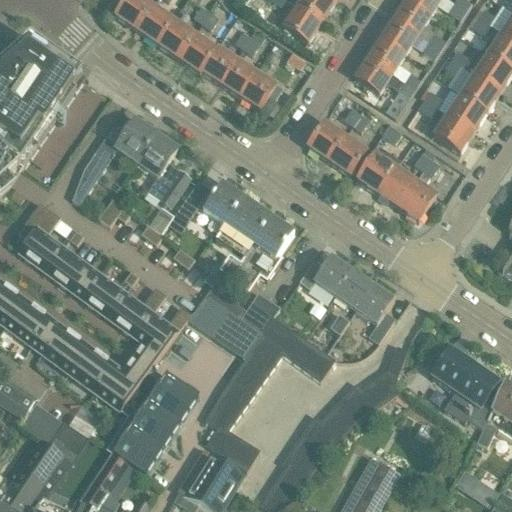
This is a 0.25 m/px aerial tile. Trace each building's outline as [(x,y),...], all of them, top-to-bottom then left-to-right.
[(135,35),(152,11),(136,0),(127,0),(114,21),(135,35)] [(281,14),(287,4),(281,0),(270,0),(267,5),(281,14)] [(321,27),(322,26),(335,6),(326,0),(303,0),(296,11),(321,27)] [(429,23),(430,21),(443,2),(441,1),(440,0),(408,0),(404,6),(429,23)] [(465,16),(471,8),(459,0),(453,9),(465,16)] [(417,41),(429,23),(404,6),(392,25),(417,41)] [(459,25),(465,16),(453,9),(447,18),(459,25)] [(156,50),(173,25),(152,11),(135,35),(156,50)] [(192,25),(200,30),(209,16),(201,11),(192,25)] [(307,49),(321,27),(296,11),(282,32),(307,49)] [(219,23),(209,16),(200,30),(210,36),(219,23)] [(483,16),(478,24),(489,32),(490,32),(496,24),(483,16)] [(511,46),(511,20),(505,31),(500,39),(511,46)] [(511,75),(511,46),(500,39),(490,32),(489,32),(478,24),(472,33),(494,47),(487,59),(511,75)] [(177,64),(194,39),(173,25),(156,50),(177,64)] [(392,25),(379,45),(404,61),(417,41),(392,25)] [(255,35),(251,42),(242,56),(252,62),(265,41),(255,35)] [(233,50),(242,56),(251,42),(242,37),(233,50)] [(199,79),(200,77),(215,53),(194,39),(177,64),(199,79)] [(433,39),(427,48),(428,48),(439,56),(445,47),(434,39),(433,39)] [(88,86),(80,81),(81,80),(29,44),(0,69),(0,155),(6,162),(24,173),(84,85),(87,87),(88,86)] [(379,45),(366,64),(391,80),(404,61),(379,45)] [(434,64),(439,56),(428,48),(427,48),(422,57),(434,64)] [(220,90),(236,65),(216,52),(215,53),(200,77),(220,90)] [(463,73),(469,64),(456,56),(451,65),(463,73)] [(500,97),(511,79),(511,75),(487,59),(473,80),(500,97)] [(291,60),(286,68),(300,77),(305,69),(291,60)] [(402,87),(391,80),(366,64),(353,84),(378,100),(386,88),(408,103),(414,94),(402,87)] [(239,102),(255,77),(236,65),(220,90),(239,102)] [(457,82),(463,74),(463,73),(451,65),(445,74),(457,82)] [(260,115),(275,90),(255,77),(239,102),(260,115)] [(414,94),(420,86),(408,78),(402,87),(414,94)] [(487,118),(500,98),(500,97),(473,80),(460,100),(487,118)] [(437,114),(442,105),(430,97),(424,105),(437,114)] [(473,138),(486,119),(487,118),(460,100),(446,120),(473,138)] [(424,105),(407,132),(419,140),(437,114),(424,105)] [(352,131),(360,119),(352,114),(344,126),(352,131)] [(361,137),(369,125),(360,119),(352,131),(361,137)] [(459,159),(473,138),(446,120),(433,141),(459,159)] [(117,154),(137,168),(156,141),(155,139),(156,137),(147,131),(146,133),(135,126),(128,136),(121,132),(114,132),(112,133),(83,175),(71,205),(79,209),(116,153),(117,154)] [(328,166),(345,142),(324,127),(307,152),(328,166)] [(395,148),(401,139),(388,131),(382,140),(395,148)] [(156,141),(137,168),(158,183),(148,196),(158,204),(169,211),(189,183),(178,175),(178,176),(168,169),(177,155),(167,148),(169,145),(160,139),(158,142),(156,141)] [(366,156),(345,142),(328,166),(349,181),(366,156)] [(377,200),(395,173),(400,166),(379,152),(356,186),(377,200)] [(423,177),(431,164),(422,158),(414,170),(423,177)] [(423,177),(416,187),(397,214),(418,227),(436,201),(423,192),(430,182),(431,183),(439,170),(431,164),(423,177)] [(397,214),(416,187),(395,173),(377,200),(397,214)] [(294,238),(245,205),(221,188),(202,215),(224,230),(214,244),(242,263),(239,268),(229,261),(219,275),(234,285),(231,289),(247,300),(258,282),(266,287),(281,265),(277,262),(294,238)] [(186,204),(198,212),(208,197),(196,189),(186,204)] [(112,204),(97,224),(109,232),(117,222),(123,213),(112,204)] [(40,210),(28,226),(18,239),(27,246),(18,259),(45,278),(63,252),(47,240),(59,224),(40,210)] [(123,213),(117,222),(124,228),(131,219),(123,213)] [(161,213),(149,230),(161,239),(173,221),(161,213)] [(147,230),(140,240),(148,245),(155,236),(147,230)] [(76,236),(68,245),(77,251),(83,242),(76,236)] [(155,236),(148,245),(156,251),(162,242),(155,236)] [(63,252),(45,278),(70,297),(80,284),(89,290),(98,277),(63,252)] [(179,254),(172,263),(180,268),(187,259),(179,254)] [(187,259),(180,268),(188,274),(194,265),(187,259)] [(511,260),(501,277),(511,284),(511,260)] [(351,277),(341,270),(342,267),(330,262),(321,275),(312,268),(299,287),(308,294),(313,288),(334,302),(352,277),(351,277)] [(130,276),(123,285),(132,291),(138,282),(130,276)] [(80,284),(70,297),(107,323),(125,297),(98,277),(89,290),(80,284)] [(211,277),(204,286),(212,292),(219,283),(211,277)] [(355,316),(372,291),(363,284),(364,282),(352,277),(334,302),(355,316)] [(0,285),(0,284),(0,330),(4,333),(26,304),(0,285)] [(377,350),(394,325),(384,319),(393,306),(384,299),(385,296),(373,291),(372,291),(355,316),(376,331),(367,343),(377,350)] [(245,315),(212,292),(206,300),(229,317),(240,325),(251,332),(262,340),(273,323),(280,313),(257,298),(245,315)] [(125,297),(107,323),(134,344),(153,318),(165,301),(155,294),(143,311),(125,297)] [(200,308),(223,325),(229,317),(206,300),(200,308)] [(26,304),(4,333),(42,361),(52,345),(42,338),(52,323),(26,304)] [(319,323),(326,314),(315,307),(309,317),(319,323)] [(190,322),(214,339),(223,325),(200,308),(190,320),(190,322)] [(142,349),(133,363),(150,375),(179,337),(190,320),(181,313),(169,329),(153,318),(134,344),(142,349)] [(240,325),(229,317),(223,325),(214,339),(224,347),(240,325)] [(340,340),(348,327),(338,320),(330,333),(340,340)] [(52,345),(42,361),(68,380),(89,350),(52,323),(42,338),(52,345)] [(259,344),(282,361),(291,367),(306,346),(297,340),(273,323),(262,340),(259,344)] [(235,354),(251,332),(240,325),(224,347),(235,354)] [(252,354),(259,344),(262,340),(251,332),(235,354),(246,362),(249,357),(252,354)] [(252,354),(275,370),(282,361),(259,344),(252,354)] [(291,367),(301,374),(316,353),(306,346),(291,367)] [(481,436),(502,392),(498,390),(499,387),(494,384),(496,380),(481,371),(479,374),(460,361),(464,355),(453,347),(430,382),(454,398),(443,415),(464,430),(466,426),(481,436)] [(89,350),(68,380),(95,400),(116,370),(89,350)] [(386,377),(384,378),(394,392),(407,356),(396,352),(386,377)] [(301,374),(310,381),(325,359),(316,353),(301,374)] [(269,380),(275,370),(252,354),(249,357),(245,363),(269,380)] [(325,359),(310,381),(320,387),(335,366),(325,359)] [(116,370),(95,400),(119,418),(150,375),(133,363),(123,375),(116,370)] [(245,363),(239,372),(262,389),(269,380),(245,363)] [(255,398),(262,389),(239,372),(232,382),(255,398)] [(154,397),(187,418),(196,405),(164,383),(152,375),(151,375),(150,376),(138,392),(151,401),(154,397)] [(384,378),(383,379),(374,385),(389,406),(399,399),(394,392),(384,378)] [(248,408),(255,398),(232,382),(225,391),(248,408)] [(7,385),(0,396),(0,404),(28,422),(38,405),(7,385)] [(374,385),(361,394),(380,412),(389,406),(374,385)] [(502,392),(481,436),(476,447),(486,452),(496,433),(511,443),(511,392),(505,388),(502,393),(502,392)] [(370,419),(380,412),(361,394),(355,389),(347,398),(370,419)] [(221,397),(219,401),(242,417),(248,408),(225,391),(221,397)] [(137,422),(146,409),(151,401),(138,392),(120,418),(128,423),(134,427),(137,422)] [(178,431),(187,418),(154,397),(151,401),(146,409),(178,431)] [(347,398),(339,406),(360,427),(363,424),(370,419),(347,398)] [(235,427),(242,417),(219,401),(213,411),(235,427)] [(360,427),(339,406),(331,415),(352,435),(360,427)] [(170,444),(178,431),(146,409),(137,422),(170,444)] [(228,436),(235,427),(213,411),(204,427),(215,435),(225,441),(228,436)] [(331,415),(321,426),(346,442),(352,435),(331,415)] [(0,511),(37,511),(42,506),(97,430),(77,418),(69,431),(63,427),(47,451),(40,446),(7,497),(0,492),(0,511)] [(346,442),(321,426),(313,421),(307,431),(331,447),(330,448),(336,452),(346,442)] [(170,444),(137,422),(134,427),(128,423),(123,432),(161,457),(164,452),(170,444)] [(325,457),(330,448),(331,447),(307,431),(301,441),(325,457)] [(153,470),(161,457),(123,432),(116,445),(153,470)] [(205,451),(226,465),(240,443),(228,436),(225,441),(215,435),(205,451)] [(319,466),(325,457),(301,441),(295,450),(319,466)] [(87,443),(83,450),(105,464),(109,457),(87,443)] [(236,471),(250,450),(240,443),(226,465),(236,471)] [(144,483),(151,473),(153,470),(116,445),(108,459),(126,471),(144,483)] [(246,477),(260,456),(250,450),(236,471),(246,477)] [(313,476),(319,466),(295,450),(288,460),(313,476)] [(98,511),(100,510),(126,471),(108,459),(84,504),(95,511),(98,511)] [(200,511),(224,511),(244,481),(209,459),(183,502),(198,511),(200,511)] [(282,470),(285,473),(306,486),(313,476),(288,460),(282,470)] [(380,469),(356,511),(381,511),(399,480),(380,469)] [(285,473),(278,482),(300,496),(306,486),(285,473)] [(300,496),(278,482),(272,492),(293,506),(300,496)] [(272,492),(266,502),(281,511),(289,511),(293,506),(272,492)] [(497,505),(508,511),(510,511),(511,510),(511,504),(501,498),(497,505)] [(183,511),(197,511),(198,511),(183,502),(179,509),(183,511)] [(260,511),(281,511),(266,502),(259,511),(260,511)]
